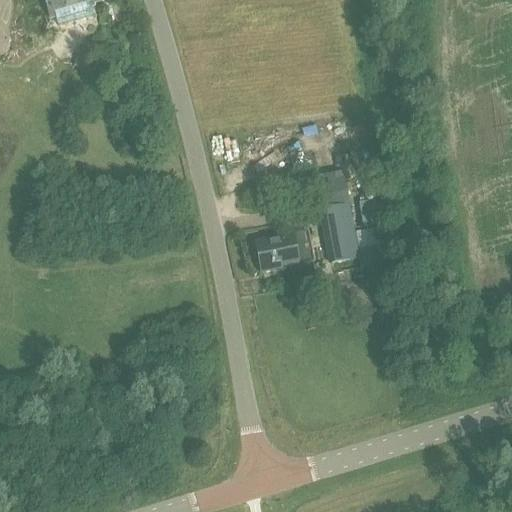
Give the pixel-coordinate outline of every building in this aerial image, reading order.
[(46,28),(54,33),(68,29),(73,19),(71,14),(93,8),(92,5),(108,1),(107,0),(45,0),(51,20),(46,28)] [(376,202),(360,204),(363,227),(379,225),(376,202)] [(320,209),(325,236),(349,232),(344,205),(320,209)] [(367,254),(392,248),(388,232),(363,238),(367,254)] [(299,267),(299,266),(313,264),(307,233),(293,236),(256,243),(262,274),(299,267)] [(358,262),(356,250),(355,240),(337,243),(327,245),(331,267),(358,262)]
